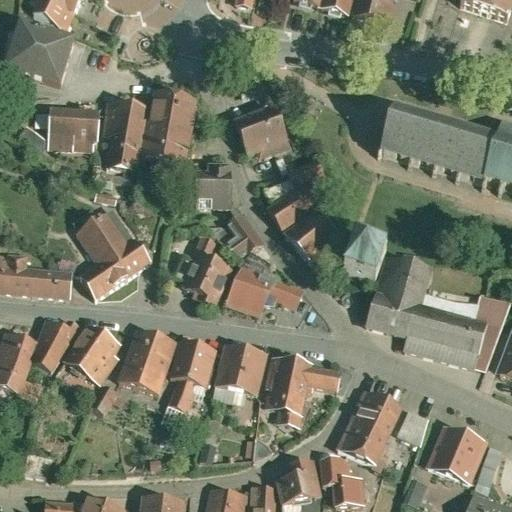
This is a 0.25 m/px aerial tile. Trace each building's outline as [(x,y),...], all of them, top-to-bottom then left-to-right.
[(29,0),(37,4),(32,13),(67,28),(76,11),(80,12),(86,0),(29,0)] [(323,0),(322,6),(322,7),(355,14),(357,0),(323,0)] [(357,0),(355,14),(354,15),(388,23),(393,0),(357,0)] [(511,0),(466,0),(466,3),(511,18),(511,0)] [(81,37),(20,20),(7,65),(68,83),(81,37)] [(149,109),(140,158),(185,167),(197,99),(154,88),(149,109)] [(149,109),(106,101),(102,136),(110,137),(104,169),(136,175),(140,158),(149,109)] [(256,115),(235,122),(248,160),(289,145),(275,105),(255,111),(256,115)] [(500,196),(502,191),(511,194),(511,126),(503,124),(499,120),(496,122),(499,125),(495,139),(473,133),(474,129),(469,128),(468,132),(450,126),(451,122),(445,120),(444,125),(425,119),(427,115),(422,113),(421,118),(396,111),(395,107),(390,109),(391,113),(380,149),(374,153),(377,157),(381,155),(407,161),(405,166),(409,168),(411,162),(431,168),(429,173),(435,175),(437,170),(455,176),(453,182),(458,183),(460,177),(481,184),(479,189),(484,191),(486,186),(497,189),(496,194),(500,196)] [(99,112),(50,109),(50,114),(49,130),(48,149),(94,154),(93,144),(98,144),(99,112)] [(49,130),(50,114),(35,113),(34,129),(49,130)] [(290,153),(298,172),(319,164),(307,146),(290,153)] [(298,172),(289,176),(291,182),(297,196),(310,188),(312,192),(328,186),(319,164),(298,172)] [(192,174),(193,212),(231,211),(231,167),(207,167),(207,174),(192,174)] [(297,196),(291,182),(267,192),(274,210),(297,196)] [(274,210),(267,215),(283,240),(315,220),(326,214),(312,192),(310,188),(297,196),(274,210)] [(95,202),(94,211),(115,215),(116,205),(95,202)] [(74,235),(79,243),(98,227),(91,219),(74,235)] [(266,252),(241,219),(226,230),(237,246),(227,253),(238,267),(248,260),(250,264),(266,252)] [(79,289),(94,312),(150,273),(111,220),(98,227),(79,243),(75,246),(99,277),(79,289)] [(315,220),(283,240),(315,275),(342,250),(315,220)] [(392,256),(359,244),(348,278),(380,289),(392,256)] [(220,254),(203,247),(182,298),(206,307),(203,314),(216,319),(234,275),(215,268),(220,254)] [(376,303),(366,337),(408,349),(404,362),(476,382),(489,334),(476,330),(422,315),(427,297),(434,273),(398,263),(386,306),(376,303)] [(0,306),(70,311),(71,283),(26,281),(26,268),(0,266),(0,306)] [(277,290),(245,279),(231,318),(263,329),(270,310),(277,290)] [(277,290),(270,310),(298,320),(307,296),(279,286),(277,290)] [(427,297),(422,315),(476,330),(481,312),(427,297)] [(481,312),(476,330),(489,334),(476,382),(485,384),(511,314),(511,310),(484,303),(481,312)] [(57,390),(78,348),(47,332),(35,355),(47,359),(40,382),(57,390)] [(130,363),(90,338),(65,377),(105,402),(130,363)] [(137,343),(119,400),(164,414),(170,394),(182,357),(137,343)] [(511,344),(498,385),(511,390),(511,344)] [(35,355),(3,345),(0,356),(0,405),(30,414),(40,382),(47,359),(35,355)] [(170,394),(178,396),(169,422),(192,430),(202,404),(207,406),(220,363),(184,352),(182,357),(170,394)] [(270,366),(235,358),(225,401),(247,406),(261,409),(270,366)] [(316,377),(272,369),(265,403),(269,403),(265,425),(278,428),(276,439),(302,444),(311,402),(340,408),(344,385),(315,379),(316,377)] [(244,422),(247,406),(225,401),(217,399),(214,415),(244,422)] [(123,410),(106,400),(92,425),(109,434),(123,410)] [(402,422),(364,403),(338,465),(372,481),(375,482),(380,469),(402,422)] [(256,424),(241,422),(239,437),(255,439),(256,424)] [(428,432),(408,424),(396,450),(419,459),(428,432)] [(491,459),(445,440),(427,485),(474,503),(491,459)] [(256,453),(245,453),(244,469),(255,470),(256,453)] [(266,459),(256,453),(255,470),(254,475),(274,468),(266,459)] [(201,456),(197,475),(212,478),(216,460),(201,456)] [(386,472),(380,469),(375,482),(372,481),(371,484),(379,488),(386,472)] [(346,494),(345,472),(322,473),(324,495),(334,495),(346,494)] [(288,495),(278,497),(281,511),(323,511),(317,478),(286,484),(288,495)] [(346,494),(334,495),(335,511),(366,511),(365,492),(346,494)] [(421,511),(426,500),(411,494),(404,511),(421,511)] [(432,496),(427,511),(437,511),(441,499),(432,496)] [(277,511),(278,505),(251,502),(249,511),(277,511)] [(247,511),(248,510),(212,503),(210,511),(247,511)]
